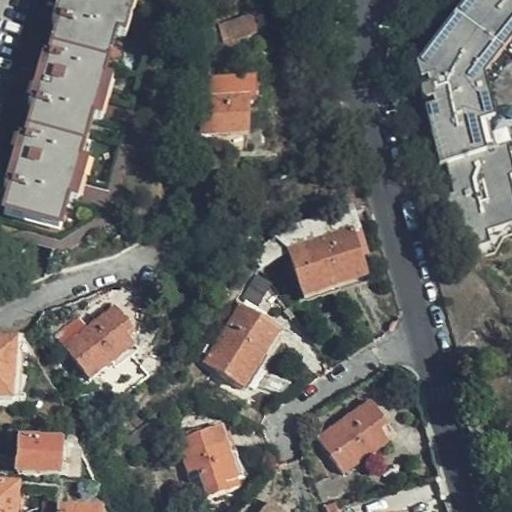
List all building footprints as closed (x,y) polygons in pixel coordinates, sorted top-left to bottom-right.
[(57,232),(123,0),(55,0),(53,8),(62,10),(50,55),(42,53),(27,106),(34,109),(21,156),(14,154),(0,203),(7,205),(3,217),(57,232)] [(472,183),(484,236),(511,229),(511,0),(469,0),(431,48),(439,75),(444,73),(463,150),(470,148),(479,182),(472,183)] [(257,12),(222,16),(225,40),(260,37),(257,12)] [(250,138),(251,92),(233,91),(233,102),(216,102),(215,137),(250,138)] [(254,255),(262,267),(289,256),(305,300),(363,278),(349,233),(356,231),(350,212),(274,238),(254,255)] [(86,377),(130,347),(122,335),(131,329),(114,305),(61,342),(86,377)] [(246,309),(217,355),(229,362),(224,371),(246,385),(281,331),(246,309)] [(17,356),(35,352),(25,334),(18,337),(0,334),(0,396),(12,398),(17,356)] [(388,443),(379,429),(386,425),(371,401),(317,435),(340,473),(388,443)] [(236,481),(215,427),(176,442),(201,503),(226,493),(223,486),(236,481)] [(84,480),(95,480),(87,466),(73,432),(62,432),(60,441),(21,439),(18,470),(60,474),(61,478),(84,480)] [(327,474),(311,479),(318,499),(342,491),(337,476),(329,479),(327,474)] [(14,511),(17,486),(0,484),(0,511),(14,511)] [(374,497),(375,511),(394,511),(402,511),(401,511),(415,511),(413,493),(374,497)]
